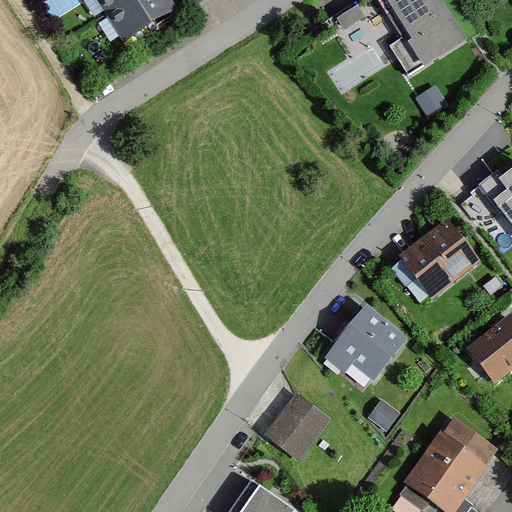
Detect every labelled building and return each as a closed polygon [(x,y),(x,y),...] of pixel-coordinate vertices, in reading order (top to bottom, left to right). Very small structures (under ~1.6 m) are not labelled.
[(98,0),(124,39),(169,11),(162,0),(98,0)] [(432,72),(471,45),(439,0),(384,0),(383,1),(432,72)] [(511,172),(501,181),(509,191),(496,202),(511,222),(511,172)] [(404,288),(415,279),(429,296),(474,262),(446,226),(390,270),(404,288)] [(500,287),(494,279),(482,288),(488,296),(500,287)] [(365,314),(336,349),(372,377),(400,342),(365,314)] [(511,365),(511,325),(509,321),(469,352),(492,381),(511,365)] [(296,402),(269,436),(299,460),(326,426),(296,402)] [(427,500),(443,511),(447,511),(492,451),(453,423),(400,497),(420,511),(427,500)] [(293,511),(256,486),(237,511),(293,511)]
